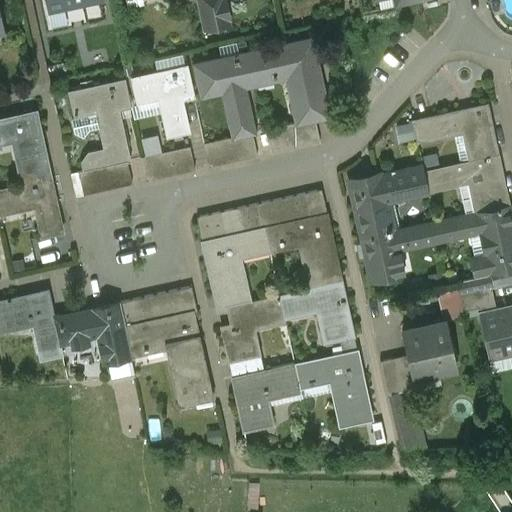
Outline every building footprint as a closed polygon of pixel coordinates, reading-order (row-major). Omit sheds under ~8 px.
[(46,0),(49,10),(96,0),(46,0)] [(221,0),(195,0),(202,30),(226,25),(221,0)] [(311,37),(249,51),(254,76),(283,70),(295,123),(315,118),(328,115),(311,37)] [(249,51),(192,64),(196,84),(218,79),(227,121),(250,116),(242,81),(255,78),(254,76),(249,51)] [(186,65),(131,77),(136,98),(156,93),(166,135),(186,130),(179,95),(192,92),(186,65)] [(124,79),(68,91),(73,112),(93,107),(98,126),(102,148),(103,149),(125,144),(117,108),(129,105),(124,79)] [(487,105),(414,121),(418,142),(465,131),(471,161),(498,155),(487,105)] [(93,107),(73,112),(74,117),(70,118),(73,131),(83,137),(87,128),(98,126),(93,107)] [(34,111),(0,118),(0,149),(10,147),(19,184),(50,178),(34,111)] [(315,118),(302,121),(307,144),(320,142),(315,118)] [(295,123),(290,124),(296,147),(307,144),(302,121),(295,123)] [(296,147),(290,124),(279,126),(284,150),(296,147)] [(279,126),(266,129),(271,153),(284,150),(279,126)] [(252,132),(239,135),(244,158),(257,156),(252,132)] [(239,135),(227,138),(233,161),(244,158),(239,135)] [(227,138),(215,140),(221,164),(233,161),(227,138)] [(215,140),(203,143),(208,167),(221,164),(215,140)] [(125,144),(103,149),(102,148),(96,149),(96,150),(87,152),(83,159),(82,159),(81,160),(84,170),(113,163),(127,160),(129,160),(125,144)] [(190,146),(177,149),(182,172),(195,170),(190,146)] [(177,149),(165,152),(171,175),(182,172),(177,149)] [(171,175),(165,152),(154,154),(159,177),(171,175)] [(154,154),(140,157),(146,180),(159,177),(154,154)] [(471,161),(425,172),(429,190),(471,181),(477,211),(508,204),(498,155),(471,161)] [(127,160),(113,163),(119,186),(132,183),(127,160)] [(113,163),(101,166),(107,189),(119,186),(113,163)] [(101,166),(90,168),(95,192),(107,189),(101,166)] [(84,170),(78,171),(78,175),(83,194),(95,192),(90,168),(84,170)] [(425,172),(349,188),(360,238),(386,232),(380,204),(430,193),(429,190),(425,172)] [(78,175),(71,177),(75,196),(83,194),(78,175)] [(19,184),(0,188),(0,211),(32,204),(39,237),(62,231),(50,178),(19,184)] [(321,189),(307,192),(312,216),(326,213),(321,189)] [(307,192),(295,194),(300,218),(312,216),(307,192)] [(295,194),(283,197),(288,221),(300,218),(295,194)] [(283,197),(271,200),(276,224),(288,221),(283,197)] [(271,200),(259,202),(264,226),(276,224),(271,200)] [(259,202),(247,205),(252,229),(264,226),(259,202)] [(477,211),(436,221),(440,240),(482,231),(487,254),(487,255),(511,249),(511,222),(508,204),(477,211)] [(247,205),(234,208),(239,232),(252,229),(247,205)] [(234,208),(221,211),(226,235),(239,232),(234,208)] [(221,211),(209,213),(214,237),(226,235),(221,211)] [(209,213),(197,216),(202,240),(214,237),(209,213)] [(276,224),(264,226),(270,252),(298,246),(308,288),(342,281),(326,213),(312,216),(300,218),(288,221),(276,224)] [(386,232),(360,238),(370,281),(399,275),(394,251),(440,240),(436,221),(386,232)] [(214,237),(202,240),(217,308),(228,306),(249,301),(240,259),(270,252),(264,226),(252,229),(239,232),(226,235),(214,237)] [(511,249),(487,255),(487,254),(469,258),(473,276),(511,267),(511,249)] [(308,288),(279,295),(284,315),(316,309),(324,343),(354,336),(342,281),(308,288)] [(508,308),(498,310),(498,308),(497,308),(492,285),(462,291),(466,309),(481,305),(482,311),(481,311),(489,347),(502,344),(504,350),(511,347),(511,313),(509,314),(508,308)] [(191,286),(178,289),(183,312),(192,310),(196,309),(191,286)] [(178,289),(166,291),(171,314),(183,312),(178,289)] [(48,291),(0,301),(0,328),(32,322),(40,359),(62,354),(48,291)] [(166,291),(154,294),(159,317),(171,314),(166,291)] [(154,294),(142,296),(147,320),(159,317),(154,294)] [(249,301),(228,306),(232,324),(221,326),(229,361),(259,354),(252,321),(262,319),(263,324),(285,319),(284,315),(279,295),(249,301)] [(142,296),(130,299),(135,322),(147,320),(142,296)] [(130,299),(118,302),(123,325),(135,322),(130,299)] [(118,302),(60,314),(65,336),(100,328),(107,362),(130,357),(129,352),(123,325),(118,302)] [(135,322),(123,325),(129,352),(166,344),(179,404),(211,397),(192,310),(183,312),(171,314),(159,317),(147,320),(135,322)] [(446,319),(401,329),(407,353),(411,371),(413,370),(435,365),(436,370),(456,365),(446,319)] [(357,350),(294,363),(299,384),(328,377),(338,425),(371,418),(357,350)] [(407,353),(380,359),(387,391),(416,385),(413,370),(411,371),(407,353)] [(294,363),(232,376),(243,429),(272,422),(265,391),(299,384),(294,363)]
